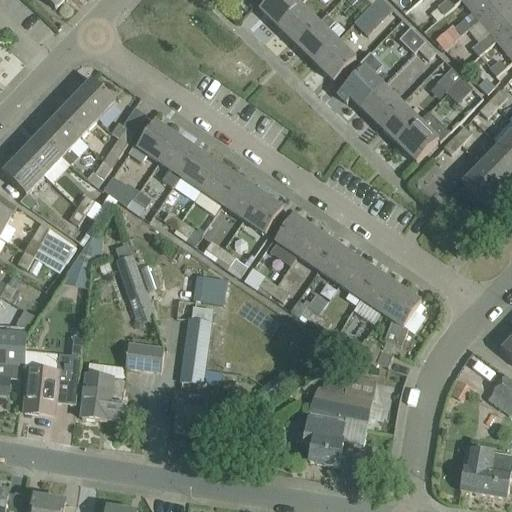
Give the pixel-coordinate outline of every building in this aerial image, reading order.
[(43,0),(55,11),(65,1),(67,3),(69,0),(43,0)] [(272,0),(260,12),(279,31),(302,8),(309,0),(272,0)] [(464,2),(480,22),(507,0),(465,0),(463,2),(464,2)] [(511,5),(507,0),(480,22),(491,35),(473,50),(474,51),(473,52),(479,60),(487,53),(486,53),(498,43),(511,31),(511,5)] [(380,1),(373,8),(354,26),(368,40),(394,13),(380,1)] [(449,2),(440,10),(446,17),(455,10),(449,2)] [(302,8),(279,31),(297,49),(320,25),(302,8)] [(316,67),(338,44),(328,33),(336,25),(327,17),(320,25),(297,49),(316,67)] [(382,48),(398,28),(390,22),(374,41),(382,48)] [(472,29),(465,22),(456,30),(462,37),(472,29)] [(511,31),(498,43),(511,59),(511,31)] [(415,56),(418,52),(425,45),(411,32),(400,43),(415,56)] [(357,62),(338,44),(316,67),(334,85),(357,62)] [(437,56),(425,45),(418,52),(430,64),(437,56)] [(351,102),(362,112),(384,89),(374,79),(384,69),(370,56),(351,76),(355,80),(338,98),(346,106),(351,102)] [(507,71),(501,64),(491,72),(498,79),(507,71)] [(437,87),(448,97),(463,82),(452,71),(437,87)] [(487,81),(479,89),(488,98),(496,90),(487,81)] [(75,101),(98,123),(116,104),(93,82),(75,101)] [(474,92),(463,82),(448,97),(459,107),(474,92)] [(384,89),(362,112),(380,130),(402,106),(384,89)] [(500,93),(490,104),(498,111),(508,101),(500,93)] [(98,123),(75,101),(57,120),(80,142),(98,123)] [(498,111),(490,104),(480,114),(487,122),(498,111)] [(402,106),(380,130),(398,148),(421,124),(402,106)] [(57,120),(39,138),(62,160),(71,168),(78,161),(70,153),(80,142),(57,120)] [(421,124),(398,148),(417,166),(438,144),(440,146),(450,136),(439,125),(430,134),(421,124)] [(160,166),(178,140),(155,125),(138,150),(135,148),(129,157),(142,166),(148,158),(160,166)] [(111,136),(119,142),(128,148),(135,137),(118,126),(111,136)] [(454,141),(462,148),(473,138),(465,130),(454,141)] [(511,136),(500,149),(511,161),(511,136)] [(45,179),(62,160),(39,138),(22,157),(45,179)] [(178,140),(160,166),(170,173),(162,184),(173,191),(181,180),(180,180),(198,154),(178,140)] [(452,159),(462,148),(454,141),(444,151),(452,159)] [(128,148),(119,142),(110,155),(119,162),(128,148)] [(504,190),(511,182),(511,161),(500,149),(482,168),(504,190)] [(180,180),(181,180),(202,194),(220,168),(198,154),(180,180)] [(110,155),(104,164),(113,170),(119,162),(110,155)] [(22,157),(4,176),(27,198),(45,179),(22,157)] [(104,164),(103,165),(95,177),(104,183),(113,170),(104,164)] [(202,194),(223,209),(241,182),(220,168),(202,194)] [(467,172),(460,179),(465,184),(464,186),(486,208),(504,190),(482,168),(473,177),(467,172)] [(223,209),(244,223),(262,197),(241,182),(223,209)] [(122,195),(133,203),(139,195),(127,187),(122,195)] [(140,195),(134,204),(146,212),(152,204),(140,195)] [(284,211),(262,197),(244,223),(266,238),(284,211)] [(86,198),(78,211),(87,217),(96,205),(86,198)] [(96,205),(87,217),(102,226),(117,204),(108,199),(102,209),(96,205)] [(0,210),(0,239),(13,218),(0,210)] [(78,211),(70,223),(79,230),(87,217),(78,211)] [(176,232),(182,223),(170,215),(164,224),(176,232)] [(276,245),(297,259),(315,233),(294,218),(276,245)] [(195,233),(182,223),(176,232),(189,242),(195,233)] [(297,259),(318,274),(336,247),(315,233),(297,259)] [(41,265),(60,276),(77,252),(68,246),(67,247),(65,246),(66,245),(53,235),(51,238),(48,236),(42,247),(35,260),(42,263),(41,265)] [(33,242),(26,255),(35,260),(42,247),(33,242)] [(217,262),(224,252),(211,243),(203,256),(215,264),(217,262)] [(318,274),(340,288),(358,262),(336,247),(318,274)] [(230,270),(237,261),(224,252),(217,262),(230,270)] [(28,274),(35,260),(26,255),(18,268),(28,274)] [(340,288),(361,302),(379,276),(358,262),(340,288)] [(361,302),(383,317),(401,291),(379,276),(361,302)] [(197,279),(194,305),(225,309),(229,283),(197,279)] [(259,290),(271,298),(278,289),(265,281),(259,290)] [(7,287),(0,299),(0,300),(13,307),(21,294),(7,287)] [(284,307),(290,298),(278,289),(271,298),(284,307)] [(422,305),(401,291),(383,317),(393,324),(385,344),(402,350),(408,333),(405,331),(422,305)] [(307,304),(304,307),(307,309),(319,318),(320,318),(328,305),(317,297),(311,307),(307,304)] [(300,319),(312,327),(319,318),(307,309),(300,319)] [(30,331),(36,320),(23,313),(15,328),(30,331)] [(319,318),(312,327),(325,336),(332,327),(320,318),(319,318)] [(189,323),(180,385),(202,388),(211,326),(191,323),(189,323)] [(19,368),(24,368),(26,354),(25,354),(26,335),(0,333),(0,397),(9,398),(10,380),(18,380),(19,368)] [(343,347),(356,356),(356,355),(362,347),(349,339),(343,347)] [(383,354),(365,342),(362,347),(356,355),(376,369),(378,366),(382,355),(383,354)] [(511,342),(502,353),(511,362),(511,342)] [(165,351),(129,346),(126,372),(162,376),(165,351)] [(82,361),(26,354),(24,368),(24,372),(29,373),(28,389),(27,394),(27,399),(25,415),(53,418),(54,406),(77,408),(82,361)] [(378,366),(389,371),(393,360),(382,355),(378,366)] [(105,368),(90,366),(82,421),(108,425),(108,423),(125,425),(127,407),(123,407),(126,383),(104,380),(105,368)] [(292,388),(283,375),(258,394),(267,406),(292,388)] [(368,426),(377,384),(349,378),(344,399),(317,392),(308,416),(368,426)] [(511,383),(506,378),(489,402),(511,418),(511,383)] [(208,399),(174,394),(172,412),(178,412),(175,434),(205,438),(208,415),(206,415),(208,399)] [(489,410),(480,422),(494,431),(502,418),(489,410)] [(344,429),(308,422),(304,445),(313,447),(310,465),(338,470),(343,444),(342,444),(344,429)] [(511,471),(511,459),(468,452),(466,467),(465,467),(460,493),(508,501),(511,475),(511,474),(511,475),(511,471)] [(6,511),(9,495),(0,493),(0,511),(6,511)] [(64,511),(66,504),(35,499),(33,511),(64,511)]
